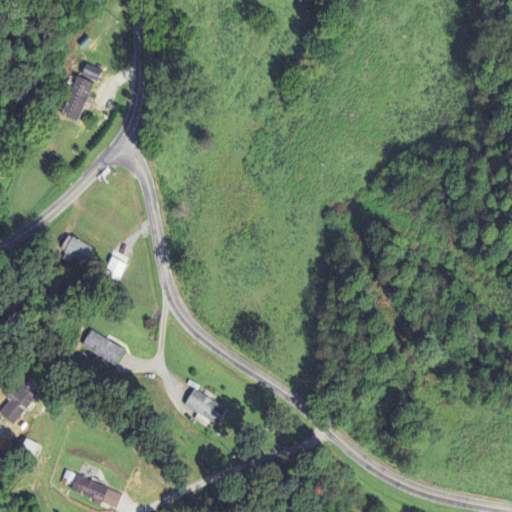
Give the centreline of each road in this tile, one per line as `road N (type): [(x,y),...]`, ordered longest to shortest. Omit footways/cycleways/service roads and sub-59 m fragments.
road 1 (residential): [(511,509),(388,473),(310,405),(189,320),(175,298),(144,170),(121,141)]
road 2 (residential): [(0,245),(77,189),(121,141),(137,94),(137,0)]
